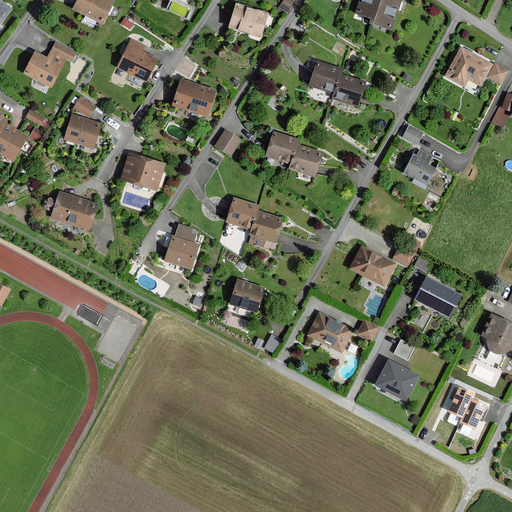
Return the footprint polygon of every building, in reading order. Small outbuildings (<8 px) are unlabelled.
[(0,0),(0,28),(14,10),(0,0)] [(109,0),(77,0),(73,9),(101,23),(112,2),(109,0)] [(368,24),(371,25),(379,0),(359,0),(355,14),(369,18),(368,24)] [(379,0),(371,25),(390,31),(400,0),(379,0)] [(235,4),(227,28),(259,39),(267,15),(235,4)] [(144,46),(131,40),(117,68),(148,82),(158,60),(141,52),(144,46)] [(46,59),(34,53),(23,73),(51,88),(66,59),(71,62),(75,54),(55,44),(46,59)] [(491,65),(460,48),(444,77),(464,87),(467,80),(479,87),(491,65)] [(315,63),(308,87),(333,94),(338,75),(340,70),(315,63)] [(508,72),(494,64),(487,77),(500,85),(508,72)] [(356,106),(363,82),(338,75),(333,94),(331,99),(356,106)] [(179,80),(171,106),(207,117),(215,91),(179,80)] [(94,107),(80,97),(73,107),(88,117),(94,107)] [(44,118),(30,110),(26,117),(39,126),(44,118)] [(102,125),(71,115),(64,139),(95,148),(100,134),(100,131),(102,125)] [(0,154),(12,161),(26,137),(3,124),(0,128),(0,154)] [(422,134),(408,127),(403,137),(417,145),(422,134)] [(243,141),(226,131),(216,148),(232,158),(243,141)] [(273,132),(266,156),(291,163),(297,144),(298,139),(273,132)] [(315,175),(322,152),(297,144),(291,163),(290,168),(315,175)] [(431,157),(419,151),(416,156),(412,154),(402,174),(427,186),(435,170),(427,166),(431,157)] [(164,164),(130,153),(122,179),(156,190),(164,164)] [(60,193),(52,218),(88,230),(96,205),(60,193)] [(234,199),(227,223),(252,230),(258,211),(259,206),(234,199)] [(276,242),(283,218),(258,211),(252,230),(251,235),(276,242)] [(194,230),(179,225),(175,238),(172,237),(164,261),(192,269),(199,245),(194,244),(196,236),(192,235),(194,230)] [(421,243),(414,239),(409,247),(416,251),(421,243)] [(414,253),(400,246),(392,260),(406,267),(414,253)] [(361,247),(349,269),(383,287),(395,264),(361,247)] [(426,279),(415,299),(448,316),(458,297),(426,279)] [(264,288),(237,280),(229,306),(256,314),(264,288)] [(12,291),(0,284),(0,304),(3,306),(12,291)] [(319,313),(307,336),(340,353),(352,330),(319,313)] [(511,322),(493,314),(483,337),(511,350),(511,322)] [(365,319),(357,333),(371,341),(378,327),(365,319)] [(265,345),(273,350),(280,338),(272,333),(265,345)] [(415,347),(400,339),(393,354),(408,362),(415,347)] [(419,376),(386,360),(373,387),(405,403),(419,376)] [(475,428),(486,405),(472,399),(474,394),(460,388),(449,411),(463,417),(461,422),(475,428)]
